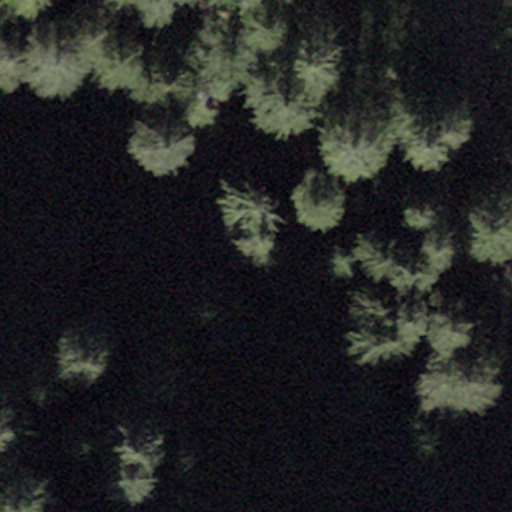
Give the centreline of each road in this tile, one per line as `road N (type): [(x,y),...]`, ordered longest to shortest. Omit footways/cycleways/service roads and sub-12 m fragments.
road 1 (track): [(488,511),(497,493),(504,373),(498,289),(511,235)]
road 2 (track): [(511,155),(474,92),(465,33),(470,0)]
